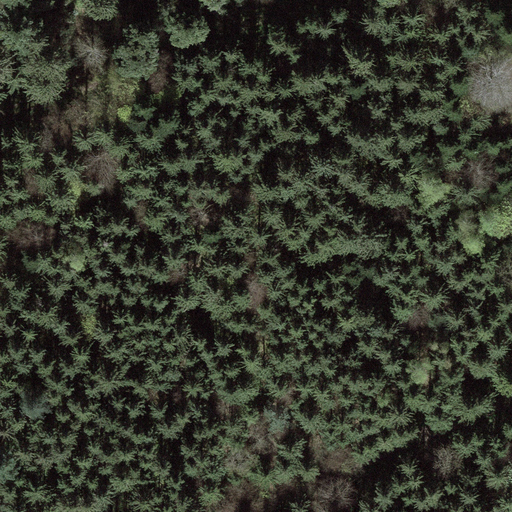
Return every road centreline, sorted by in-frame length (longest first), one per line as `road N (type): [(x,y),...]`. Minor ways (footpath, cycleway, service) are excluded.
road 1 (track): [(0,116),(342,0)]
road 2 (track): [(511,398),(246,511)]
